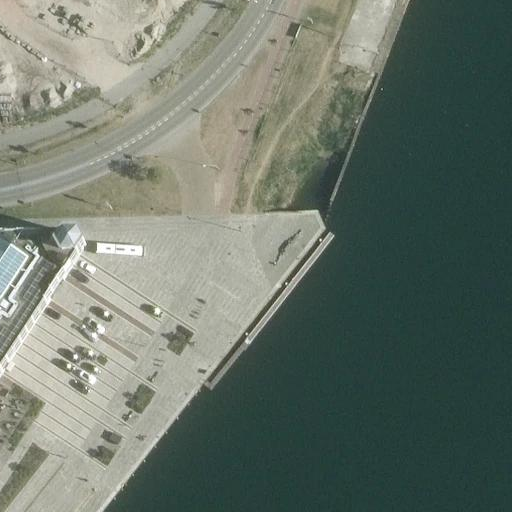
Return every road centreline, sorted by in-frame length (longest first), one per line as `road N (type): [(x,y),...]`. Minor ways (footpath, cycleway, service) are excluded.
road 1 (tertiary): [(0,190),(89,163),(169,115),(220,68),(269,0)]
road 2 (residential): [(0,142),(110,100),(186,38),(216,0)]
